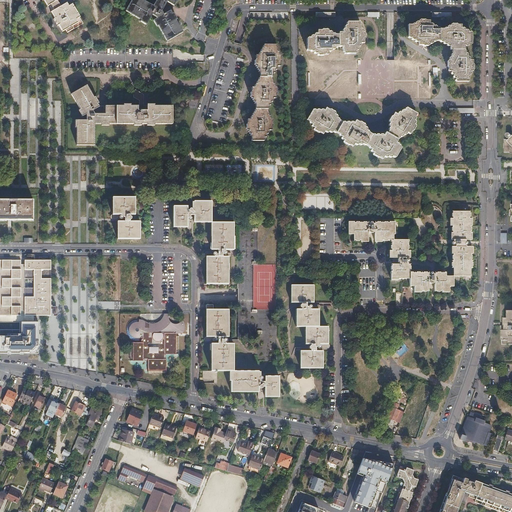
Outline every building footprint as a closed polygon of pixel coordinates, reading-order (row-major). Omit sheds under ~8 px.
[(43,0),(47,6),(49,5),(51,4),(54,10),(52,11),(51,12),(54,17),(55,16),(56,18),(54,19),(56,23),(59,20),(61,24),(60,24),(58,25),(62,32),(64,31),(65,30),(67,33),(74,29),(83,24),(79,17),(77,14),(74,8),(72,4),(69,0),(43,0)] [(156,0),(153,6),(143,0),(140,0),(139,0),(131,0),(125,11),(147,23),(152,15),(156,17),(157,18),(155,20),(167,41),(183,32),(172,14),(171,14),(169,11),(170,10),(171,10),(173,7),(171,5),(171,4),(174,6),(176,2),(174,2),(175,0),(156,0)] [(417,42),(418,42),(418,40),(425,40),(425,46),(427,46),(427,47),(429,46),(429,44),(430,44),(431,45),(432,44),(433,42),(434,42),(436,41),(436,39),(439,39),(439,41),(441,43),(441,42),(443,42),(443,44),(444,45),(444,44),(446,44),(446,46),(447,46),(449,46),(450,46),(450,47),(457,47),(457,50),(454,50),(454,53),(452,53),(451,55),(451,56),(451,57),(450,57),(449,59),(449,61),(447,61),(447,62),(447,63),(447,64),(452,64),(452,71),(451,71),(451,73),(452,75),(453,75),(453,76),(453,77),(454,78),(455,78),(455,80),(456,82),(466,82),(466,78),(468,78),(470,76),(469,76),(469,75),(470,75),(472,73),(471,73),(471,71),(472,71),(474,69),(473,69),(473,66),(474,66),(472,64),(470,64),(470,60),(469,60),(469,59),(470,59),(469,57),(467,57),(467,55),(468,55),(467,53),(465,53),(465,51),(464,50),(464,46),(466,46),(468,46),(468,43),(471,43),(471,33),(470,32),(468,32),(468,31),(466,29),(466,30),(464,30),(465,29),(463,28),(462,28),(461,28),(461,27),(457,27),(457,25),(456,24),(456,25),(452,25),(452,24),(450,25),(450,27),(448,27),(448,26),(446,27),(446,29),(445,29),(445,28),(443,29),(443,32),(440,32),(440,29),(438,28),(438,29),(436,29),(436,27),(434,26),(432,26),(432,25),(431,24),(429,24),(425,24),(426,21),(424,20),(420,20),(418,21),(418,22),(417,22),(415,23),(415,25),(413,25),(413,24),(411,25),(411,28),(408,28),(408,37),(410,39),(410,38),(411,38),(411,40),(413,41),(413,40),(415,40),(415,42),(417,43),(417,42)] [(317,35),(317,34),(315,34),(315,33),(314,34),(314,36),(312,36),(312,35),(310,36),(310,38),(308,38),(308,37),(307,39),(307,48),(310,48),(310,51),(312,52),(312,51),(314,51),(314,53),(315,54),(315,53),(317,54),(317,55),(319,56),(322,56),(324,55),(324,53),(327,53),(327,52),(329,52),(329,53),(331,51),(331,50),(333,50),(335,49),(335,48),(336,48),(339,47),(342,47),(342,49),(343,51),(346,51),(346,54),(355,54),(356,52),(356,51),(357,51),(358,49),(358,47),(359,47),(361,45),(360,45),(360,43),(361,43),(361,40),(363,40),(365,38),(364,38),(364,35),(363,33),(362,33),(362,31),(361,29),(360,29),(360,28),(359,26),(357,26),(357,22),(347,22),(346,24),(346,26),(345,26),(344,28),(344,29),(343,29),(342,31),(342,33),(342,40),(338,40),(338,38),(338,37),(335,37),(335,35),(333,34),(331,34),(331,32),(329,31),(329,32),(328,32),(328,30),(326,29),(326,30),(324,30),(324,35),(317,35)] [(252,127),(246,127),(246,128),(247,130),(248,130),(248,132),(249,134),(250,134),(250,135),(251,137),(254,137),(254,141),(264,141),(265,139),(264,139),(264,137),(266,137),(267,136),(266,136),(266,134),(268,134),(269,132),(268,132),(268,130),(269,130),(269,127),(272,127),(273,125),(272,125),(272,121),(273,121),(272,119),(270,119),(270,117),(271,117),(270,116),(268,116),(268,114),(267,112),(265,112),(265,109),(268,109),(269,107),(268,107),(268,105),(270,105),(271,104),(270,104),(270,102),(272,102),(273,100),(272,100),(272,98),(273,98),(273,95),(276,95),(277,93),(276,93),(276,90),(277,89),(276,88),(274,88),(274,86),(275,86),(274,84),(272,84),(272,82),(273,82),(272,80),(269,80),(269,77),(272,77),(273,75),(272,75),(272,73),(274,73),(275,72),(274,72),(274,70),(276,70),(277,68),(276,68),(276,66),(277,66),(277,63),(280,63),(281,61),(280,61),(280,57),(281,57),(280,56),(278,56),(278,54),(279,54),(278,52),(276,52),(276,51),(277,51),(276,49),(273,48),(273,45),(264,45),(262,47),(263,47),(263,49),(262,49),(260,50),(261,50),(261,52),(259,52),(258,54),(259,54),(259,56),(260,56),(260,63),(255,63),(255,64),(254,64),(255,66),(257,66),(257,68),(256,68),(257,70),(259,70),(259,71),(258,71),(260,73),(262,73),(262,77),(259,77),(258,79),(259,79),(259,80),(257,80),(256,82),(257,82),(257,84),(255,84),(254,86),(255,86),(255,87),(256,87),(256,95),(250,95),(250,96),(251,98),(252,98),(252,100),(253,102),(254,102),(255,103),(254,104),(255,105),(258,105),(258,109),(255,109),(254,111),(255,111),(255,112),(253,112),(252,114),(252,116),(251,116),(250,118),(251,118),(251,119),(252,119),(252,127)] [(371,51),(369,53),(366,55),(364,57),(362,60),(361,60),(355,60),(308,60),(308,98),(361,98),(403,98),(430,98),(430,60),(403,60),(395,60),(394,59),(393,57),(391,54),(389,52),(386,51),(385,50),(382,50),(379,49),(376,50),(371,51)] [(96,104),(97,104),(94,97),(87,85),(71,94),(80,109),(78,110),(82,116),(86,115),(86,116),(86,120),(75,120),(75,127),(76,127),(76,145),(94,145),(94,124),(101,124),(101,125),(109,125),(109,124),(134,124),(134,125),(141,125),(141,124),(147,124),(147,126),(154,126),(154,124),(172,124),(172,106),(154,106),(154,104),(147,104),(147,107),(144,107),(144,96),(143,95),(142,93),(137,91),(136,90),(134,90),(134,91),(133,92),(133,97),(139,100),(139,106),(130,106),(130,105),(123,104),(123,106),(105,106),(105,109),(104,109),(104,106),(100,106),(99,106),(98,107),(96,104)] [(323,112),(324,111),(323,110),(323,109),(321,109),(320,111),(319,110),(319,109),(317,109),(316,111),(315,110),(315,109),(313,109),(308,118),(311,120),(310,122),(311,124),(311,123),(312,124),(312,125),(313,127),(314,128),(314,129),(314,131),(315,130),(318,132),(319,132),(321,130),(323,132),(324,131),(326,132),(326,133),(327,133),(328,131),(330,132),(330,133),(332,133),(332,131),(334,132),(334,133),(336,133),(338,130),(340,132),(339,134),(340,136),(342,137),(341,138),(342,140),(342,139),(344,140),(343,142),(344,143),(347,144),(347,145),(350,145),(352,147),(354,144),(356,145),(355,145),(357,145),(358,144),(360,145),(361,145),(362,144),(364,145),(366,145),(367,143),(370,144),(368,147),(369,149),(370,148),(371,149),(371,151),(371,152),(372,152),(373,153),(373,154),(374,156),(374,155),(377,157),(379,158),(380,155),(383,157),(384,156),(385,157),(385,158),(387,158),(388,156),(389,157),(391,158),(392,156),(393,157),(395,157),(399,150),(396,148),(398,145),(397,143),(397,144),(396,143),(397,139),(399,139),(399,138),(400,137),(401,137),(403,137),(402,136),(403,135),(404,136),(406,135),(406,134),(407,133),(409,130),(411,131),(413,130),(414,127),(415,127),(415,125),(414,124),(414,123),(415,123),(415,121),(414,120),(414,119),(415,119),(415,117),(413,116),(414,113),(406,108),(404,109),(405,109),(404,111),(402,110),(401,111),(400,113),(399,112),(397,113),(398,113),(397,114),(398,115),(394,121),(390,119),(389,120),(388,120),(388,122),(390,123),(389,124),(388,124),(388,126),(390,127),(389,128),(389,130),(391,131),(389,134),(391,136),(390,139),(384,135),(383,136),(382,135),(382,134),(380,134),(379,136),(378,135),(378,134),(376,134),(375,136),(374,135),(374,134),(372,134),(370,136),(367,135),(369,132),(368,131),(367,131),(366,130),(366,129),(365,127),(365,128),(364,127),(365,125),(364,124),(363,124),(362,123),(359,128),(353,124),(354,123),(352,122),(353,122),(351,122),(350,123),(348,122),(349,122),(347,122),(346,123),(344,122),(342,122),(341,124),(338,122),(339,120),(338,118),(338,119),(336,118),(337,116),(336,114),(336,115),(334,114),(335,113),(334,111),(334,112),(332,111),(329,115),(323,112)] [(511,134),(511,135),(511,134),(510,134),(510,133),(509,133),(508,132),(506,133),(506,134),(506,135),(506,136),(507,137),(508,137),(510,137),(510,139),(503,140),(503,141),(502,141),(502,142),(502,143),(503,144),(503,152),(510,152),(510,153),(511,152),(511,134)] [(133,197),(114,197),(114,215),(112,215),(111,216),(111,217),(111,218),(112,219),(116,219),(117,218),(117,217),(118,217),(119,218),(120,219),(121,219),(121,221),(118,221),(118,239),(138,239),(138,221),(129,222),(129,220),(130,220),(131,219),(131,218),(135,218),(136,218),(136,217),(136,215),(135,215),(133,215),(133,197)] [(0,219),(33,220),(33,200),(23,200),(0,200),(0,219)] [(206,222),(211,222),(211,201),(194,201),(193,206),(192,206),(173,206),(173,226),(187,226),(187,228),(188,229),(189,229),(190,229),(191,229),(191,228),(191,227),(191,223),(190,223),(190,221),(191,221),(191,220),(192,220),(192,219),(194,219),(194,220),(206,221),(206,222)] [(452,219),(450,219),(450,226),(452,226),(452,228),(451,228),(451,231),(452,231),(452,233),(451,233),(451,240),(452,240),(452,241),(451,242),(451,243),(451,244),(452,245),(453,245),(454,245),(454,246),(451,246),(451,253),(452,253),(452,255),(451,255),(451,259),(452,259),(452,262),(450,262),(450,266),(451,266),(452,268),(453,268),(453,275),(470,275),(470,268),(471,268),(471,266),(472,266),(472,263),(471,262),(472,261),(471,261),(471,259),(472,259),(472,255),(471,255),(471,253),(471,246),(466,246),(466,245),(467,244),(467,243),(466,242),(466,239),(471,239),(471,233),(470,232),(470,231),(471,231),(471,227),(470,227),(470,226),(471,226),(471,219),(469,219),(469,217),(470,217),(470,213),(469,213),(469,211),(452,211),(452,213),(451,213),(451,217),(452,217),(452,219)] [(350,222),(349,234),(353,234),(353,240),(355,240),(355,241),(359,241),(359,240),(361,240),(367,240),(368,233),(369,233),(369,234),(373,234),(373,233),(374,233),(374,240),(382,240),(383,240),(383,241),(386,241),(387,240),(390,240),(390,242),(391,242),(391,245),(390,245),(390,248),(391,248),(391,251),(390,251),(390,257),(398,258),(398,259),(397,259),(397,262),(398,262),(398,264),(391,264),(391,266),(390,266),(390,269),(391,269),(391,271),(390,271),(390,278),(397,278),(402,278),(402,277),(408,277),(408,279),(408,285),(413,285),(413,286),(413,290),(420,290),(422,290),(422,291),(426,291),(426,290),(427,290),(427,282),(429,282),(429,283),(433,283),(433,282),(434,282),(434,290),(435,290),(435,291),(439,291),(439,290),(441,290),(441,291),(448,291),(448,285),(453,285),(453,276),(445,276),(445,273),(443,272),(443,273),(439,273),(439,272),(435,272),(435,273),(434,273),(434,274),(433,274),(433,272),(430,272),(429,273),(429,274),(429,275),(430,276),(427,276),(427,273),(425,273),(425,272),(422,272),(422,273),(418,273),(418,272),(415,272),(415,273),(411,273),(411,272),(408,272),(408,270),(409,270),(409,266),(408,266),(408,264),(407,264),(407,263),(408,263),(408,262),(408,261),(408,260),(407,259),(406,259),(405,260),(404,260),(404,258),(408,258),(408,251),(407,251),(407,249),(408,249),(408,245),(407,245),(407,242),(408,242),(408,240),(393,240),(393,234),(393,222),(388,221),(388,222),(387,222),(383,222),(383,223),(379,222),(375,222),(374,222),(374,223),(373,223),(372,222),(371,222),(370,222),(369,223),(369,224),(369,225),(370,225),(368,225),(368,223),(366,223),(366,222),(362,222),(362,223),(359,223),(359,222),(355,222),(354,222),(353,222),(350,221),(350,222)] [(232,222),(212,222),(212,249),(214,250),(214,252),(213,252),(212,253),(212,254),(211,254),(210,252),(205,252),(204,252),(203,253),(203,255),(204,256),(205,257),(207,257),(207,284),(227,284),(227,256),(228,256),(230,256),(231,255),(231,254),(231,253),(227,253),(226,252),(224,251),(224,249),(232,250),(232,222)] [(276,311),(276,265),(257,265),(257,229),(238,228),(238,337),(257,337),(257,361),(265,361),(275,361),(276,311)] [(25,311),(25,316),(34,316),(38,316),(51,316),(51,260),(25,260),(25,265),(21,265),(21,260),(0,260),(0,315),(20,316),(21,311),(25,311)] [(312,285),(292,285),(292,302),(301,302),(301,304),(300,305),(299,306),(300,307),(300,308),(301,308),(301,309),(297,309),(297,327),(305,327),(307,327),(307,344),(310,344),(310,345),(309,346),(309,347),(309,348),(309,349),(310,349),(310,351),(302,351),(302,368),(321,368),(321,351),(318,351),(318,349),(319,348),(320,348),(320,347),(322,347),(322,348),(323,349),(328,349),(329,348),(329,345),(329,344),(328,344),(326,344),(326,327),(318,327),(317,327),(317,309),(318,309),(319,309),(320,308),(320,306),(319,305),(315,305),(314,305),(313,306),(313,307),(312,307),(312,306),(311,305),(310,305),(310,303),(312,303),(312,285)] [(231,371),(232,371),(232,344),(227,344),(227,340),(227,337),(227,310),(213,309),(213,306),(213,305),(212,304),(206,305),(206,310),(207,310),(207,337),(214,337),(214,338),(213,338),(212,339),(213,340),(213,341),(214,341),(214,344),(212,344),(212,371),(210,371),(203,371),(202,371),(202,372),(202,380),(214,380),(214,383),(216,383),(217,383),(217,382),(217,371),(229,371),(231,371)] [(501,330),(501,338),(501,344),(511,343),(511,309),(507,310),(507,317),(506,317),(504,317),(504,321),(504,325),(500,325),(499,330),(501,330)] [(38,346),(38,323),(21,323),(21,335),(19,335),(19,337),(7,337),(7,336),(0,336),(0,353),(20,353),(20,352),(29,352),(33,352),(38,348),(38,346)] [(143,342),(136,342),(136,361),(143,361),(143,359),(144,359),(144,360),(145,361),(146,361),(147,360),(147,359),(148,359),(148,367),(166,367),(166,359),(164,359),(163,358),(164,358),(165,357),(166,356),(165,355),(163,354),(172,354),(172,333),(164,333),(164,336),(163,336),(163,334),(162,333),(160,332),(159,331),(158,331),(157,332),(157,331),(155,332),(153,333),(152,335),(152,336),(149,336),(149,328),(139,328),(140,338),(143,337),(143,338),(142,339),(141,340),(142,342),(143,342)] [(233,371),(232,371),(231,371),(231,381),(231,390),(258,391),(258,392),(258,397),(258,398),(262,398),(262,392),(261,392),(260,391),(260,388),(265,388),(265,396),(278,396),(278,376),(277,376),(265,376),(265,378),(262,378),(262,377),(261,376),(260,376),(259,377),(259,378),(259,371),(233,371)] [(8,390),(3,402),(11,406),(16,394),(8,390)] [(23,390),(19,398),(24,400),(29,390),(28,390),(27,391),(23,390)] [(35,393),(31,391),(25,401),(30,403),(35,393)] [(35,406),(41,408),(45,399),(39,396),(35,406)] [(395,399),(387,417),(400,422),(403,413),(397,410),(400,401),(395,399)] [(54,414),(59,404),(52,401),(48,410),(54,414)] [(76,402),(72,411),(81,415),(82,413),(87,415),(89,412),(85,410),(86,408),(84,407),(85,406),(76,402)] [(421,402),(416,416),(418,416),(418,418),(421,420),(427,405),(421,402)] [(66,408),(66,407),(59,404),(54,414),(62,417),(62,416),(66,408)] [(407,404),(403,412),(412,416),(415,407),(407,404)] [(71,410),(66,408),(62,416),(67,418),(71,410)] [(101,412),(91,408),(88,416),(90,417),(86,425),(92,427),(95,419),(97,420),(101,412)] [(137,412),(131,410),(126,422),(137,427),(140,420),(139,420),(142,413),(138,411),(137,412)] [(468,417),(460,440),(465,442),(465,441),(469,442),(470,441),(476,443),(476,442),(484,445),(485,444),(489,446),(493,433),(489,432),(491,424),(484,422),(485,421),(480,419),(481,416),(470,412),(468,417)] [(150,424),(155,426),(160,416),(154,414),(150,424)] [(160,416),(155,426),(160,428),(164,417),(160,416)] [(183,431),(194,435),(198,425),(187,421),(183,431)] [(166,424),(162,434),(173,438),(177,427),(172,426),(172,427),(166,424)] [(200,427),(196,438),(207,442),(211,431),(200,427)] [(211,437),(216,439),(220,429),(215,427),(211,437)] [(220,429),(216,439),(223,441),(224,438),(226,434),(220,431),(221,429),(220,429)] [(226,434),(224,438),(233,442),(236,434),(232,432),(232,431),(228,429),(226,434)] [(123,443),(130,445),(133,433),(122,430),(119,441),(123,443)] [(265,431),(260,444),(269,447),(274,435),(265,431)] [(501,436),(497,435),(492,450),(498,452),(501,440),(500,439),(501,436)] [(79,436),(70,454),(80,459),(88,440),(79,436)] [(2,448),(12,452),(12,451),(14,448),(16,443),(9,439),(7,438),(3,447),(2,448)] [(237,452),(249,456),(253,444),(248,442),(247,445),(241,443),(237,452)] [(264,459),(263,461),(273,465),(277,453),(273,452),(274,450),(268,448),(264,459)] [(28,452),(25,457),(33,461),(35,456),(28,452)] [(319,455),(311,452),(307,461),(316,465),(319,455)] [(338,466),(342,456),(331,452),(327,462),(338,466)] [(281,454),(278,464),(287,468),(291,458),(281,454)] [(251,467),(260,470),(263,461),(264,459),(255,456),(251,467)] [(109,460),(106,459),(101,469),(108,472),(113,462),(109,460)] [(383,494),(394,464),(370,460),(370,461),(366,460),(363,459),(357,474),(360,475),(364,477),(354,502),(370,508),(376,491),(383,494)] [(219,465),(217,469),(227,472),(228,467),(229,464),(220,461),(219,465)] [(124,466),(118,479),(126,482),(128,477),(145,483),(142,491),(151,494),(157,479),(124,466)] [(404,511),(412,491),(409,490),(412,485),(415,486),(417,479),(414,477),(412,473),(414,469),(407,466),(405,469),(399,467),(396,475),(404,478),(391,511),(404,511)] [(228,467),(227,472),(242,476),(243,471),(228,467)] [(185,469),(180,481),(199,489),(204,477),(185,469)] [(54,483),(43,477),(38,487),(44,490),(50,493),(54,483)] [(324,481),(313,477),(310,484),(311,484),(309,489),(318,492),(319,487),(321,488),(324,481)] [(453,511),(464,478),(462,477),(462,479),(458,478),(457,481),(450,478),(437,511),(453,511)] [(465,478),(464,478),(453,511),(454,511),(462,491),(470,494),(475,481),(473,480),(472,482),(466,480),(465,482),(464,481),(465,478)] [(160,481),(156,490),(175,497),(178,488),(160,481)] [(490,487),(475,481),(470,494),(475,495),(474,498),(485,502),(490,487)] [(68,486),(58,482),(53,494),(62,498),(68,486)] [(494,488),(490,487),(485,502),(489,504),(494,488)] [(7,495),(5,498),(13,502),(14,501),(18,503),(22,494),(10,488),(7,495)] [(499,490),(494,488),(489,504),(494,506),(499,490)] [(154,490),(145,511),(169,511),(174,499),(154,490)] [(499,490),(494,506),(499,508),(504,492),(499,490)] [(342,495),(335,492),(331,503),(344,508),(345,504),(342,503),(344,501),(345,501),(347,497),(342,495)] [(511,494),(504,492),(499,508),(511,511),(511,494)] [(34,497),(32,500),(39,505),(42,502),(34,497)] [(317,511),(319,509),(301,502),(297,511),(317,511)]
